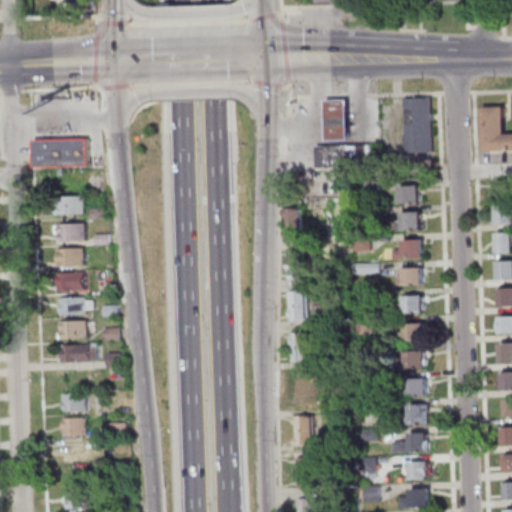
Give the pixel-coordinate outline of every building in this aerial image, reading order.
[(86,0),(101,0),(101,11),(86,11),(86,0)] [(411,97),(436,96),(438,153),(413,154),(411,97)] [(355,100),(356,140),(335,141),(334,101),(355,100)] [(489,108),(511,107),(511,135),(511,151),(491,152),(489,108)] [(42,167),(42,140),(96,139),(97,166),(42,167)] [(324,169),(324,146),(384,145),(384,168),(324,169)] [(502,182),(511,182),(511,199),(503,200),(502,182)] [(406,188),(426,187),(427,205),(407,205),(406,188)] [(61,196),(90,195),(91,213),(61,214),(61,196)] [(511,225),(503,226),(503,207),(511,206),(511,225)] [(97,209),(111,208),(112,217),(97,218),(97,209)] [(289,209),(311,209),(312,240),(289,240),(289,231),(292,231),(292,217),(289,217),(289,209)] [(409,213),(427,212),(427,229),(409,230),(409,213)] [(64,224),(91,223),(92,241),(65,242),(64,224)] [(102,233),(115,232),(116,244),(103,244),(102,233)] [(503,234),(511,234),(511,253),(504,254),(503,234)] [(358,237),(377,236),(378,254),(359,255),(358,237)] [(409,241),(430,240),(431,259),(401,260),(401,251),(410,251),(409,241)] [(63,247),(91,247),(92,264),(63,265),(63,247)] [(293,251),(311,250),(313,280),(295,281),(293,251)] [(511,277),(511,259),(503,259),(503,278),(511,277)] [(360,266),(386,265),(386,274),(360,275),(360,266)] [(410,270),(429,269),(429,286),(402,287),(402,278),(410,278),(410,270)] [(65,272),(92,271),(92,289),(65,289),(65,272)] [(294,293),(312,292),(314,321),(295,322),(294,293)] [(362,292),(376,292),(376,302),(362,301),(362,292)] [(65,298),(91,297),(91,313),(65,314),(65,298)] [(409,297),(430,297),(431,314),(404,315),(404,306),(409,306),(409,297)] [(109,305),(122,304),(123,315),(109,315),(109,305)] [(66,320),(92,320),(92,338),(66,338),(66,320)] [(363,321),(378,321),(378,335),(363,335),(363,321)] [(410,325),(430,324),(431,341),(405,342),(405,334),(410,334),(410,325)] [(109,326),(123,326),(123,340),(109,340),(109,326)] [(296,334),(313,334),(315,363),(297,364),(296,334)] [(68,344),(101,343),(101,359),(68,361),(68,344)] [(363,348),(377,347),(378,361),(364,362),(363,348)] [(411,352),(431,351),(432,370),(402,371),(401,361),(411,361),(411,352)] [(111,353),(126,352),(126,367),(112,367),(111,353)] [(297,377),(314,377),(315,405),(298,405),(297,377)] [(412,381),(432,380),(433,397),(406,398),(405,388),(412,388),(412,381)] [(68,394),(89,393),(90,409),(69,411),(68,394)] [(365,402),(380,401),(380,411),(365,411),(365,402)] [(414,406),(433,405),(434,425),(399,427),(399,415),(415,414),(414,406)] [(68,417),(92,417),(92,434),(68,434),(68,417)] [(296,417),(316,417),(316,445),(297,445),(297,440),(299,440),(299,425),(296,425),(296,417)] [(117,422),(131,421),(132,432),(118,432),(117,422)] [(367,430),(382,430),(382,442),(367,442),(367,430)] [(415,434),(433,433),(434,453),(399,455),(398,444),(415,443),(415,434)] [(71,443),(88,442),(89,461),(68,462),(67,450),(71,449),(71,443)] [(367,458),(381,458),(382,473),(367,473),(367,458)] [(300,459),(319,459),(319,488),(301,488),(300,459)] [(415,463),(435,462),(435,478),(432,478),(433,481),(416,482),(415,463)] [(367,487),(383,487),(383,503),(367,503),(367,487)] [(69,490),(84,490),(84,508),(70,508),(69,490)] [(415,491),(434,490),(435,507),(405,509),(404,499),(415,498),(415,491)] [(300,511),(300,500),(319,499),(319,511),(300,511)]
